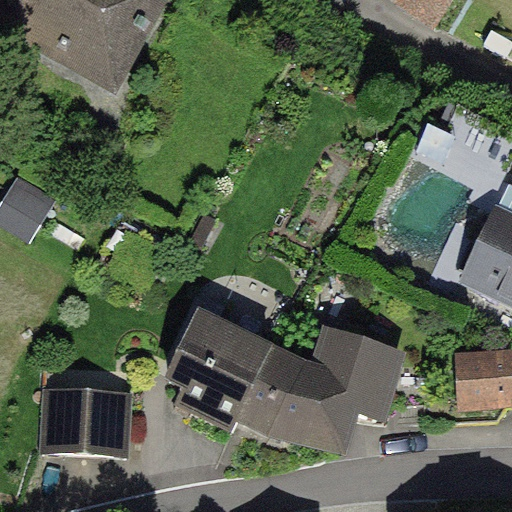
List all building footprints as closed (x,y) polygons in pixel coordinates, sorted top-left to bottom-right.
[(180,0),(0,0),(0,28),(125,99),(180,0)] [(396,0),(443,30),(462,0),(396,0)] [(27,189),(4,227),(39,248),(62,210),(27,189)] [(511,225),(497,219),(468,282),(511,302),(511,225)] [(226,310),(209,304),(171,383),(187,393),(180,405),(236,435),(242,421),(270,355),(217,328),(226,310)] [(320,377),(270,355),(242,421),(275,436),(344,455),(356,419),(378,425),(397,363),(331,343),(320,377)] [(507,365),(467,366),(468,406),(508,405),(507,365)] [(131,396),(44,393),(42,457),(128,460),(131,396)]
